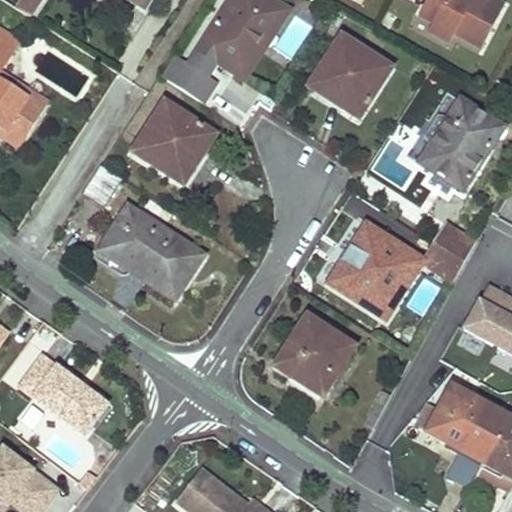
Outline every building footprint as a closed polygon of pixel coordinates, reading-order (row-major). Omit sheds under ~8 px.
[(33,15),(40,3),(35,0),(22,0),(19,6),(33,15)] [(233,73),(278,6),(269,0),(230,0),(197,51),(233,73)] [(481,0),(426,0),(426,1),(441,9),(433,24),(428,33),(450,44),(454,36),(482,50),(503,7),(489,0),(485,0),(485,2),(481,0)] [(441,9),(426,1),(419,16),(433,24),(441,9)] [(244,80),(287,12),(278,6),(233,73),(244,80)] [(0,65),(16,42),(0,32),(0,136),(17,147),(41,109),(0,83),(0,65)] [(359,119),(390,72),(340,40),(315,78),(335,89),(348,98),(342,109),(359,119)] [(44,102),(0,74),(0,83),(41,109),(44,102)] [(348,98),(335,89),(328,100),(342,109),(348,98)] [(462,192),(504,128),(460,101),(419,165),(462,192)] [(202,155),(214,137),(165,106),(133,154),(171,180),(183,162),(191,149),(202,155)] [(193,169),(202,155),(191,149),(183,162),(193,169)] [(102,209),(120,180),(100,167),(81,197),(102,209)] [(177,295),(202,257),(127,210),(104,246),(177,295)] [(464,263),(476,241),(447,225),(433,245),(464,263)] [(403,249),(366,226),(329,283),(386,320),(421,264),(423,263),(403,249)] [(433,245),(413,231),(403,249),(423,263),(433,245)] [(453,286),(464,263),(433,245),(423,263),(421,264),(453,286)] [(177,295),(104,246),(99,252),(173,301),(177,295)] [(511,302),(486,289),(463,331),(511,357),(511,302)] [(353,350),(306,319),(275,368),(323,399),(353,350)] [(108,408),(43,358),(19,389),(84,439),(108,408)] [(484,464),(511,420),(452,388),(437,415),(426,434),(484,464)] [(361,419),(374,400),(362,391),(349,411),(361,419)] [(448,463),(475,480),(484,464),(426,434),(437,415),(430,411),(411,445),(448,463)] [(511,480),(511,420),(484,464),(511,480)] [(56,493),(2,452),(0,455),(0,511),(1,511),(9,503),(20,489),(44,508),(56,493)] [(475,480),(448,463),(441,476),(468,492),(475,480)] [(201,475),(177,508),(182,511),(248,511),(247,511),(201,475)] [(41,511),(44,508),(20,489),(9,503),(21,511),(41,511)]
